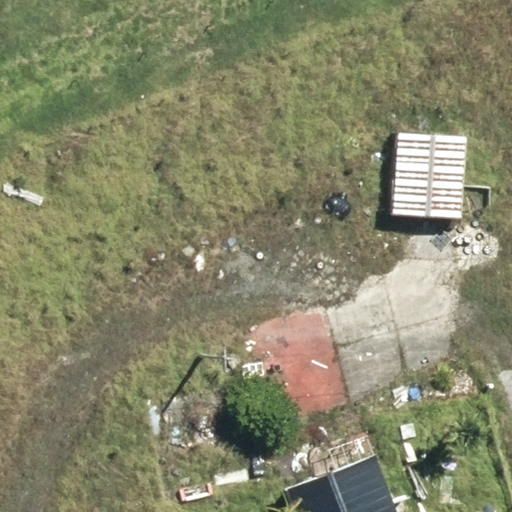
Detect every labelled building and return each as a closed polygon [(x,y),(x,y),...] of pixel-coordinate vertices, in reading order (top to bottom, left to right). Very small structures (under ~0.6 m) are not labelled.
[(511,86),(391,79),(388,117),(300,112),(294,206),(378,211),(378,222),(447,227),(454,121),(511,124),(511,86)] [(202,131),(201,179),(282,182),(284,134),(202,131)] [(172,305),(122,296),(113,346),(162,355),(172,305)] [(327,301),(234,326),(263,440),(357,416),(327,301)] [(395,511),(375,457),(272,495),(277,511),(395,511)]
